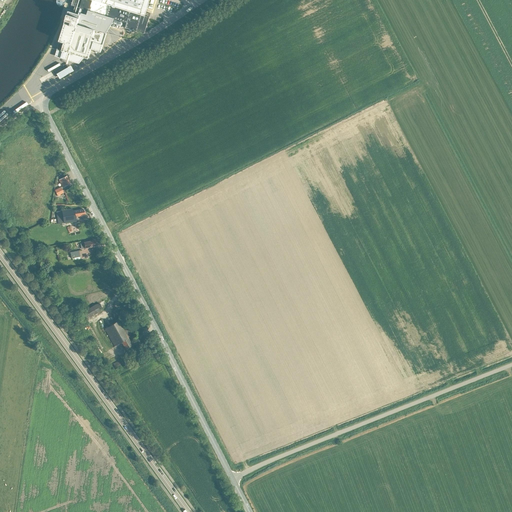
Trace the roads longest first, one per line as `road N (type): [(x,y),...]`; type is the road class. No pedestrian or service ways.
road 1 (unclassified): [(232,478),(39,101)]
road 2 (secondary): [(186,511),(0,255)]
road 3 (unclassified): [(232,478),(511,367)]
road 4 (unclassified): [(39,101),(201,0)]
